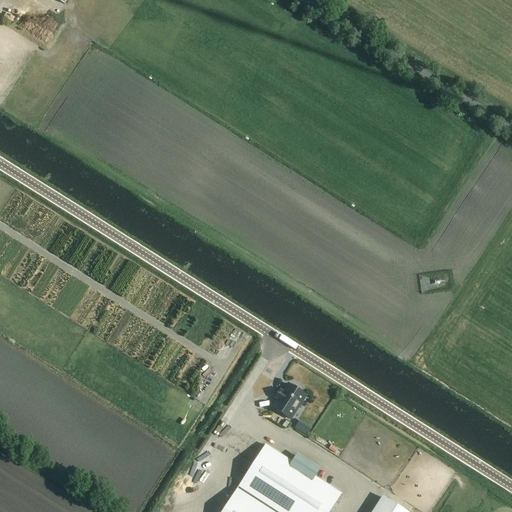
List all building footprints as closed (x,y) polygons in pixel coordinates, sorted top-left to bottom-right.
[(267,380),(274,368),(268,364),(261,377),(267,380)] [(305,394),(299,390),(300,388),(292,383),(291,385),(288,383),(283,392),(282,393),(279,391),(275,397),(278,398),(273,407),(290,418),(295,409),(305,394)] [(292,462),(265,445),(238,487),(276,511),(329,511),(341,494),(314,477),(319,470),(296,456),(292,462)] [(333,447),(330,452),(337,457),(340,452),(333,447)] [(271,511),(236,489),(233,495),(221,511),(271,511)] [(406,511),(398,507),(395,505),(385,499),(376,511),(406,511)]
